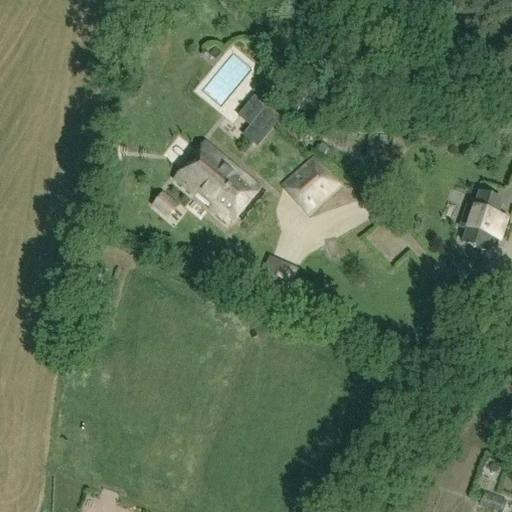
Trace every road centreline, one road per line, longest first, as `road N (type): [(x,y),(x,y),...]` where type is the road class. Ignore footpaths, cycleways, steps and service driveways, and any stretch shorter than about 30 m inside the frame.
road 1 (unknown): [(457,386),(133,246)]
road 2 (track): [(362,511),(375,481),(496,341)]
